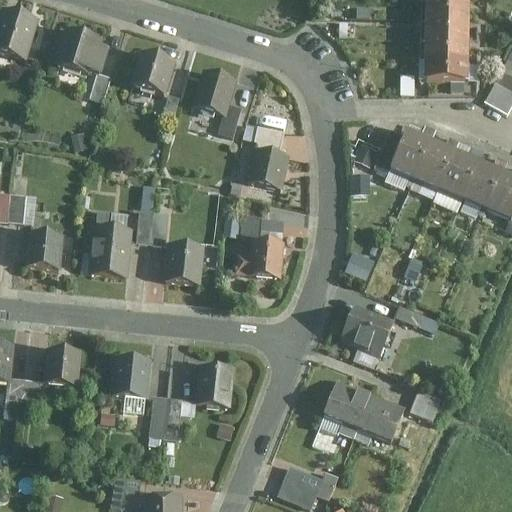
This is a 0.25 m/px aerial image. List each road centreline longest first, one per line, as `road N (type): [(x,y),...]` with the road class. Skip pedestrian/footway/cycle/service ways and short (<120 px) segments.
road 1 (residential): [(0,307),(296,339)]
road 2 (residential): [(95,0),(255,46),(298,67),(325,112)]
road 3 (residential): [(325,112),(332,206),(296,339)]
road 4 (residential): [(511,141),(448,112),(325,112)]
road 5 (residential): [(296,339),(226,511)]
